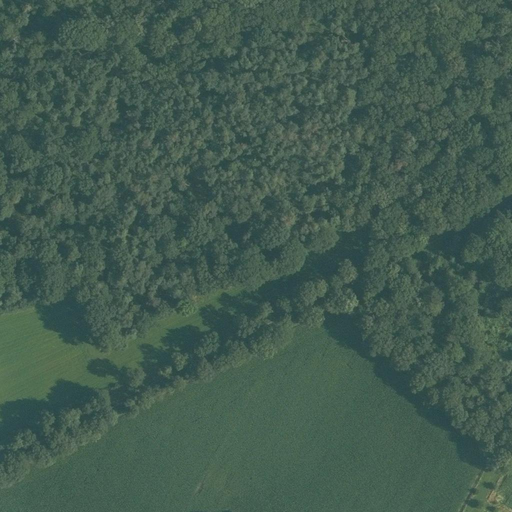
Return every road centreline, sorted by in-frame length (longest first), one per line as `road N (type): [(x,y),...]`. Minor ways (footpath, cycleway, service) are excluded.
road 1 (track): [(511,196),(0,460)]
road 2 (track): [(362,0),(195,61),(182,75),(102,49),(38,0)]
road 3 (track): [(182,75),(321,145),(435,236)]
